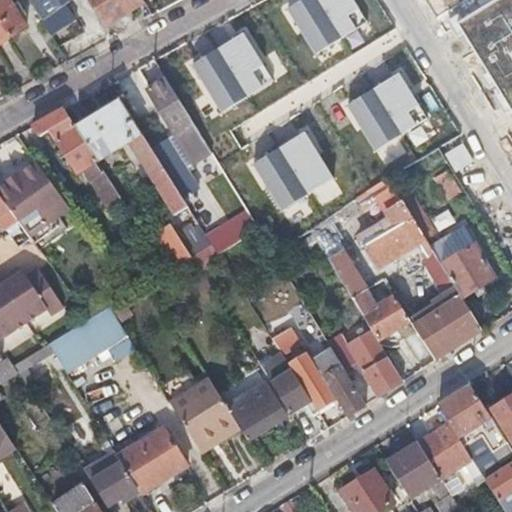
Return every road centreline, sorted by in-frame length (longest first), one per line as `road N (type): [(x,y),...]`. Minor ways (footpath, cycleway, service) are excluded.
road 1 (residential): [(511,339),(233,511)]
road 2 (residential): [(0,120),(215,0)]
road 3 (residential): [(402,0),(511,176)]
